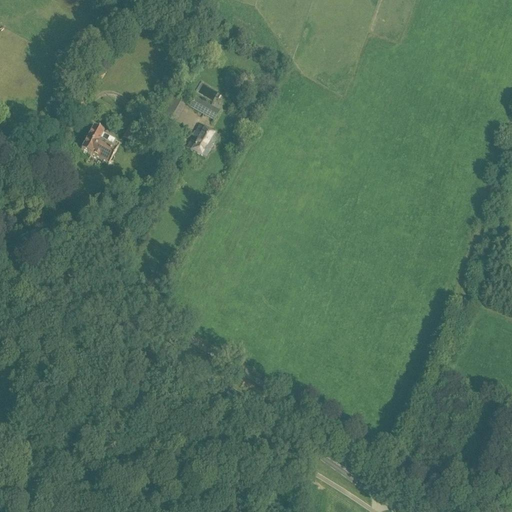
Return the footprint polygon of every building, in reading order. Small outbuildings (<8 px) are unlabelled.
[(218,106),(223,97),(207,88),(202,97),(218,106)] [(69,109),(80,116),(93,97),(81,89),(69,109)] [(185,104),(172,96),(158,121),(172,128),(185,104)] [(194,97),(188,107),(214,121),(219,111),(194,97)] [(140,129),(131,125),(123,139),(131,144),(140,129)] [(186,148),(206,159),(218,137),(199,126),(186,148)] [(114,143),(102,136),(103,134),(93,129),(80,152),(90,157),(91,157),(108,166),(109,164),(112,164),(114,160),(112,158),(119,146),(114,143)]
